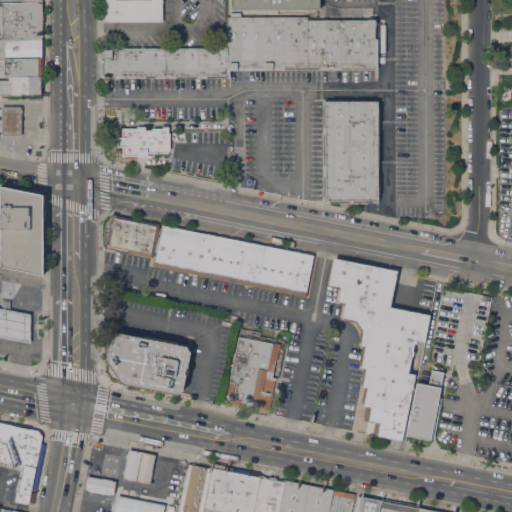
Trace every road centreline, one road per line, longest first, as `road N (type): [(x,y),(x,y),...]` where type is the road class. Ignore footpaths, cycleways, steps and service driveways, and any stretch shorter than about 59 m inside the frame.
road 1 (residential): [(470,258),(478,208),(478,0)]
road 2 (secondary): [(151,195),(382,240)]
road 3 (primary): [(442,478),(228,436)]
road 4 (primary): [(73,406),(73,268)]
road 5 (primary): [(195,429),(73,406)]
